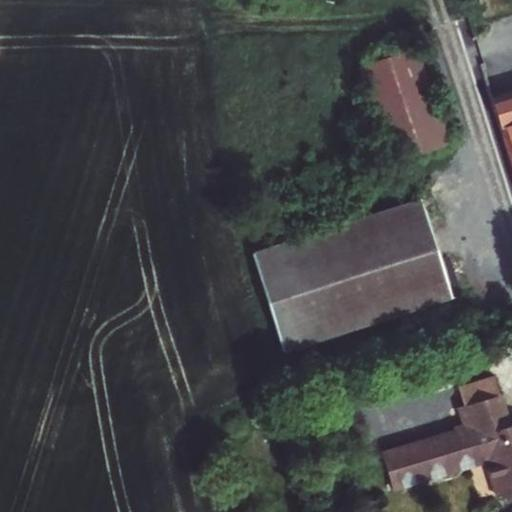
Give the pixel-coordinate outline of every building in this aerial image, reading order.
[(449,144),(416,48),(357,68),(390,164),(449,144)] [(511,59),(482,69),(511,166),(511,59)] [(252,255),(283,350),(452,297),(421,202),(252,255)] [(459,391),(464,406),(500,395),(495,380),(459,391)] [(511,496),(511,425),(509,426),(500,395),(464,406),(459,407),(466,428),(382,454),(392,487),(486,459),(498,500),(511,496)] [(251,456),(260,482),(254,485),(263,511),(300,511),(276,446),(251,456)]
